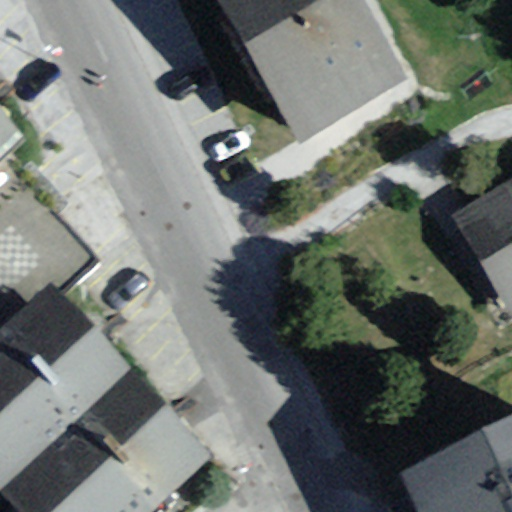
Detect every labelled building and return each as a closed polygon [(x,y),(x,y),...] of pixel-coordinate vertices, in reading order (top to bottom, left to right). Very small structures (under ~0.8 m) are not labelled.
[(363,0),(209,0),(295,159),(415,95),(363,0)] [(0,178),(28,154),(0,122),(0,178)] [(511,195),(450,229),(505,331),(511,327),(511,195)] [(180,511),(217,478),(57,309),(0,362),(0,511),(180,511)] [(511,511),(511,465),(412,511),(511,511)]
